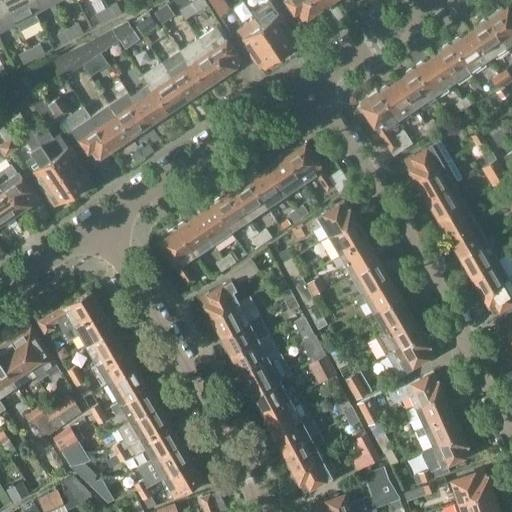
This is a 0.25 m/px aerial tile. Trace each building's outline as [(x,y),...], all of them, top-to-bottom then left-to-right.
[(0,0),(0,29),(15,21),(3,0),(0,0)] [(34,11),(28,0),(3,0),(15,21),(20,30),(39,20),(34,11)] [(28,0),(34,11),(53,1),(52,0),(28,0)] [(172,0),(180,11),(198,0),(172,0)] [(208,0),(221,18),(230,12),(222,0),(208,0)] [(319,8),(312,0),(285,0),(300,21),(319,8)] [(312,0),(319,8),(326,3),(327,5),(334,0),(312,0)] [(121,12),(116,3),(106,8),(110,17),(121,12)] [(154,13),(161,24),(174,14),(167,4),(154,13)] [(511,14),(507,7),(502,10),(501,8),(487,17),(489,19),(488,20),(505,46),(511,41),(511,14)] [(100,23),(110,17),(106,8),(95,14),(100,23)] [(142,36),(158,25),(148,11),(132,22),(142,36)] [(264,11),(253,18),(277,55),(298,42),(279,13),(270,19),(264,11)] [(277,55),(253,18),(243,24),(235,29),(241,38),(241,39),(260,67),(277,55)] [(478,27),(471,31),(476,40),(473,42),(478,50),(480,49),(487,59),(505,46),(488,20),(487,20),(483,20),(478,23),(478,27)] [(119,40),(122,44),(136,35),(127,22),(112,30),(119,40)] [(83,32),(78,23),(67,29),(72,38),(83,32)] [(222,73),(240,61),(220,32),(219,32),(215,25),(204,32),(197,37),(222,73)] [(62,43),(72,38),(67,29),(57,34),(62,43)] [(119,40),(112,30),(92,40),(101,52),(119,40)] [(476,40),(471,31),(462,37),(457,37),(452,41),(451,44),(450,44),(469,71),(487,59),(480,49),(478,50),(473,42),(476,40)] [(180,50),(186,58),(205,87),(214,81),(213,79),(222,73),(197,37),(180,50)] [(101,52),(92,40),(73,50),(82,64),(101,52)] [(45,52),(40,43),(29,49),(34,58),(45,52)] [(450,83),(469,71),(450,44),(449,45),(446,44),(442,47),(441,51),(431,58),(436,66),(439,63),(445,72),(443,73),(450,83)] [(23,63),(34,58),(29,49),(19,55),(23,63)] [(73,50),(53,60),(64,77),(82,64),(73,50)] [(185,98),(194,92),(195,94),(205,87),(186,58),(174,66),(170,59),(162,64),(185,98)] [(416,68),(415,69),(433,95),(450,83),(443,73),(445,72),(439,63),(436,66),(431,58),(424,63),(421,61),(416,65),(416,68)] [(142,74),(149,83),(168,112),(177,106),(176,104),(185,98),(162,64),(161,62),(142,74)] [(405,75),(395,82),(401,91),(405,88),(411,96),(408,98),(414,107),(433,95),(415,69),(413,70),(411,68),(406,72),(405,75)] [(505,70),(498,75),(502,82),(509,77),(505,70)] [(498,75),(491,80),(495,87),(502,82),(498,75)] [(395,120),(414,107),(408,98),(411,96),(405,88),(401,91),(395,82),(388,87),(385,86),(380,89),(380,92),(378,93),(395,120)] [(149,83),(130,96),(149,122),(157,117),(158,119),(168,112),(149,83)] [(509,94),(504,86),(495,92),(500,99),(509,94)] [(37,91),(28,97),(43,119),(47,116),(52,124),(59,119),(48,104),(46,105),(37,91)] [(108,103),(131,137),(140,130),(139,129),(149,122),(130,96),(127,91),(108,103)] [(369,100),(360,105),(379,133),(394,154),(412,142),(404,131),(395,137),(387,125),(395,120),(378,93),(377,94),(376,92),(368,98),(369,100)] [(461,99),(466,106),(473,101),(469,94),(461,99)] [(48,104),(59,119),(69,112),(58,97),(48,104)] [(459,110),(466,106),(461,99),(454,103),(459,110)] [(90,115),(92,117),(112,147),(120,142),(121,143),(131,137),(108,103),(90,115)] [(66,118),(70,124),(74,130),(94,159),(112,147),(92,117),(90,115),(84,106),(66,118)] [(425,123),(430,130),(437,125),(432,118),(425,123)] [(38,121),(29,127),(73,192),(91,180),(69,146),(68,146),(59,134),(53,138),(46,127),(43,129),(38,121)] [(422,134),(430,130),(425,123),(418,127),(422,134)] [(499,125),(489,131),(497,145),(508,138),(499,125)] [(0,128),(0,137),(3,142),(10,152),(18,147),(11,137),(10,138),(3,126),(0,128)] [(73,192),(29,127),(21,133),(32,150),(31,151),(38,162),(40,161),(42,164),(32,171),(55,205),(73,192)] [(473,135),(477,142),(484,138),(480,131),(473,135)] [(415,180),(451,159),(439,140),(410,157),(411,159),(405,162),(409,170),(408,173),(411,179),(414,179),(415,180)] [(10,152),(3,142),(0,144),(0,149),(4,156),(10,152)] [(286,156),(303,182),(314,174),(326,192),(333,187),(304,142),(295,149),(292,148),(287,151),(287,155),(286,156)] [(511,149),(503,155),(508,164),(511,161),(511,149)] [(495,157),(491,150),(483,156),(487,162),(495,157)] [(277,162),(268,167),(274,175),(270,177),(276,186),(278,184),(285,194),(303,182),(286,156),(284,157),(281,156),(277,158),(277,162)] [(421,190),(425,197),(435,192),(437,195),(445,191),(444,189),(453,183),(461,178),(451,159),(415,180),(415,181),(415,184),(417,189),(421,190)] [(0,186),(17,211),(35,199),(15,169),(14,170),(11,164),(0,171),(0,186)] [(251,180),(249,181),(266,206),(285,194),(278,184),(276,186),(270,177),(274,175),(268,167),(259,174),(256,173),(251,176),(251,180)] [(506,176),(502,168),(488,176),(493,184),(506,176)] [(248,219),(266,206),(249,181),(248,181),(244,181),(241,183),(240,187),(229,194),(234,201),(238,199),(243,207),(242,208),(248,219)] [(437,217),(437,218),(464,202),(453,183),(444,189),(445,191),(437,195),(435,192),(425,197),(431,208),(430,212),(433,216),(437,217)] [(0,186),(0,224),(9,219),(8,217),(17,211),(0,186)] [(214,204),(213,205),(230,231),(248,219),(242,208),(243,207),(238,199),(234,201),(229,194),(222,199),(219,197),(215,200),(214,204)] [(443,228),(449,238),(459,233),(457,229),(465,224),(466,226),(475,221),(464,202),(437,218),(436,222),(440,227),(443,228)] [(302,203),(295,208),(301,217),(308,212),(302,203)] [(328,237),(355,221),(355,219),(356,216),(353,211),(349,211),(344,203),(339,206),(338,206),(317,218),(328,237)] [(205,232),(212,243),(230,231),(213,205),(212,206),(209,205),(204,208),(204,211),(193,218),(198,225),(201,223),(207,231),(205,232)] [(295,208),(287,213),(293,221),(301,217),(295,208)] [(178,228),(176,229),(194,255),(212,243),(205,232),(207,231),(201,223),(198,225),(193,218),(186,223),(183,222),(178,225),(178,228)] [(328,237),(338,255),(350,248),(350,250),(359,245),(357,241),(364,237),(361,231),(362,227),(359,222),(356,222),(355,221),(328,237)] [(459,255),(459,256),(486,240),(475,221),(466,226),(465,224),(457,229),(459,233),(449,238),(453,246),(452,250),(455,254),(459,255)] [(294,227),(296,229),(300,236),(308,231),(304,222),(294,227)] [(265,228),(258,232),(264,241),(271,236),(265,228)] [(182,263),(194,255),(176,229),(175,231),(172,229),(167,233),(166,236),(158,241),(187,284),(193,280),(182,263)] [(257,246),(264,241),(258,232),(251,238),(257,246)] [(343,263),(350,275),(378,259),(377,258),(378,254),(375,250),(371,249),(364,237),(357,241),(359,245),(350,250),(350,248),(338,255),(332,258),(337,267),(343,263)] [(465,266),(471,276),(481,270),(479,267),(487,262),(488,264),(497,259),(486,240),(459,256),(460,257),(459,260),(461,265),(465,266)] [(277,252),(283,263),(291,258),(286,248),(277,252)] [(221,258),(227,266),(237,259),(232,251),(221,258)] [(238,283),(258,271),(250,257),(229,270),(238,283)] [(219,270),(227,266),(221,258),(214,262),(219,270)] [(283,263),(292,281),(301,276),(291,258),(283,263)] [(378,259),(350,275),(360,293),(371,286),(373,288),(381,283),(379,279),(386,275),(383,270),(384,265),(381,260),(378,260),(378,259)] [(481,293),(481,294),(508,279),(497,259),(488,264),(487,262),(479,267),(481,270),(471,276),(475,284),(474,288),(477,292),(481,293)] [(394,287),(386,275),(379,279),(381,283),(373,288),(371,286),(360,293),(353,297),(358,306),(365,302),(372,312),(400,296),(399,295),(401,294),(396,286),(394,287)] [(287,284),(282,276),(274,280),(278,288),(287,284)] [(301,276),(292,281),(303,301),(311,296),(311,295),(324,288),(318,276),(305,283),(301,276)] [(498,311),(511,302),(511,276),(508,279),(481,294),(482,295),(481,299),(484,303),(487,304),(486,304),(491,313),(498,309),(498,311)] [(238,300),(233,291),(236,289),(231,280),(206,292),(206,294),(200,297),(204,306),(204,308),(206,313),(209,314),(210,315),(238,300)] [(293,296),(288,288),(280,293),(285,301),(293,296)] [(58,325),(63,334),(83,321),(82,320),(91,315),(93,318),(103,313),(96,301),(97,297),(94,293),(91,292),(90,290),(62,307),(38,321),(45,332),(58,325)] [(215,325),(219,334),(225,330),(227,334),(236,329),(234,327),(259,315),(259,314),(249,294),(238,300),(210,315),(210,316),(209,320),(212,324),(215,325)] [(293,296),(285,301),(289,310),(298,305),(293,296)] [(303,301),(313,320),(321,315),(311,296),(303,301)] [(404,321),(411,317),(405,306),(406,303),(403,298),(400,298),(400,296),(372,312),(379,324),(383,331),(394,324),(393,323),(402,318),(404,321)] [(78,334),(84,345),(112,328),(113,324),(110,320),(106,318),(103,313),(93,318),(91,315),(82,320),(83,321),(63,334),(67,341),(78,334)] [(269,334),(259,315),(234,327),(236,329),(227,334),(225,330),(219,334),(225,344),(224,348),(226,352),(230,353),(231,354),(269,334)] [(321,315),(313,320),(317,328),(326,324),(321,315)] [(304,316),(293,321),(303,340),(305,339),(314,335),(304,316)] [(385,355),(386,355),(421,334),(421,333),(422,330),(419,326),(416,325),(411,317),(404,321),(402,318),(393,323),(394,324),(383,331),(373,336),(385,355)] [(30,327),(11,340),(28,368),(38,362),(41,364),(49,376),(59,369),(39,340),(30,327)] [(84,345),(96,365),(105,359),(106,361),(115,356),(113,353),(123,347),(118,338),(119,335),(116,331),(112,329),(112,328),(84,345)] [(236,363),(242,375),(247,372),(245,369),(254,364),(255,365),(279,353),(269,334),(231,354),(231,355),(230,358),(233,363),(236,363)] [(405,370),(406,369),(427,357),(426,356),(433,352),(427,343),(428,340),(426,336),(422,335),(421,334),(386,355),(393,367),(405,370)] [(318,342),(314,335),(305,339),(309,347),(318,342)] [(34,377),(28,368),(11,340),(0,347),(0,361),(1,361),(7,370),(5,371),(11,378),(18,388),(34,377)] [(128,356),(123,347),(113,353),(115,356),(106,361),(105,359),(96,365),(107,383),(134,366),(135,362),(132,357),(128,356)] [(329,352),(333,359),(342,354),(338,347),(329,352)] [(250,391),(251,392),(279,378),(273,367),(281,363),(283,362),(279,353),(255,365),(254,364),(245,369),(247,372),(242,375),(246,383),(244,386),(247,391),(250,391)] [(334,373),(324,354),(309,361),(319,381),(325,378),(334,373)] [(342,354),(333,359),(341,373),(350,369),(342,354)] [(0,402),(4,409),(5,408),(0,399),(0,394),(8,389),(10,393),(18,388),(11,378),(5,371),(7,370),(1,361),(0,361),(0,402)] [(67,370),(72,379),(82,373),(76,364),(67,370)] [(107,383),(117,402),(127,396),(128,398),(136,393),(134,389),(144,383),(140,376),(141,373),(138,368),(134,367),(134,366),(107,383)] [(355,399),(371,390),(360,370),(344,379),(355,399)] [(72,379),(76,385),(85,380),(82,373),(72,379)] [(334,373),(325,378),(330,386),(338,381),(334,373)] [(409,394),(413,406),(443,393),(441,390),(443,388),(440,383),(438,382),(434,373),(428,376),(427,375),(405,386),(402,381),(389,387),(395,401),(409,394)] [(256,403),(262,414),(268,411),(266,407),(275,402),(276,404),(296,394),(291,385),(285,389),(279,378),(251,392),(252,393),(251,397),(253,402),(256,403)] [(123,410),(129,420),(156,404),(156,403),(157,400),(154,395),(150,394),(144,383),(134,389),(136,393),(128,398),(127,396),(117,402),(110,406),(115,414),(123,410)] [(413,430),(422,426),(432,421),(431,419),(440,415),(442,419),(452,414),(447,401),(448,399),(446,394),(443,394),(443,393),(413,406),(418,417),(409,421),(413,430)] [(268,411),(262,414),(267,422),(265,425),(268,430),(271,431),(272,432),(299,417),(293,405),(300,401),(296,394),(276,404),(275,402),(266,407),(268,411)] [(357,403),(368,424),(381,418),(370,396),(357,403)] [(56,408),(58,411),(65,422),(81,411),(73,398),(56,408)] [(89,408),(94,417),(104,411),(99,402),(89,408)] [(157,405),(156,404),(129,420),(116,427),(122,439),(119,441),(124,450),(131,446),(150,434),(149,433),(158,428),(160,431),(169,426),(162,414),(163,410),(160,406),(157,405)] [(346,417),(355,412),(351,404),(342,409),(346,417)] [(32,411),(46,434),(52,430),(38,405),(31,409),(32,411)] [(39,439),(47,434),(46,434),(32,411),(24,416),(39,439)] [(94,417),(98,423),(108,418),(104,411),(94,417)] [(355,412),(346,417),(349,424),(359,420),(355,412)] [(422,426),(431,446),(461,432),(460,431),(461,428),(459,423),(457,423),(452,414),(442,419),(440,415),(431,419),(432,421),(422,426)] [(277,441),(283,453),(288,450),(286,446),(296,441),(297,443),(310,436),(299,417),(272,432),(272,433),(272,436),(274,441),(277,441)] [(136,453),(145,448),(151,458),(179,442),(178,441),(179,437),(177,433),(172,431),(169,426),(160,431),(158,428),(149,433),(150,434),(131,446),(136,453)] [(58,449),(77,437),(71,427),(52,438),(58,449)] [(291,469),(292,470),(320,455),(314,445),(324,440),(319,431),(310,436),(297,443),(296,441),(286,446),(288,450),(283,453),(287,460),(286,464),(289,468),(291,469)] [(379,456),(365,431),(354,437),(362,454),(351,459),(356,468),(379,456)] [(379,444),(388,440),(384,432),(375,436),(379,444)] [(431,446),(422,449),(431,469),(418,473),(421,481),(449,471),(446,464),(463,456),(462,455),(470,452),(465,442),(466,440),(464,435),(462,435),(461,432),(431,446)] [(388,440),(379,444),(383,452),(392,447),(388,440)] [(118,442),(111,446),(117,455),(123,451),(118,442)] [(154,484),(163,478),(172,473),(173,475),(181,470),(179,467),(189,461),(184,452),(185,449),(182,444),(179,443),(179,442),(151,458),(142,463),(154,484)] [(384,454),(390,465),(397,461),(391,450),(384,454)] [(117,455),(120,461),(127,457),(123,451),(117,455)] [(327,468),(320,455),(292,470),(294,473),(291,474),(296,484),(299,482),(303,489),(309,486),(309,487),(331,475),(327,467),(327,468)] [(172,473),(163,478),(174,497),(201,480),(200,479),(201,475),(199,471),(195,470),(189,461),(179,467),(181,470),(173,475),(172,473)] [(96,474),(83,462),(69,467),(90,486),(96,474)] [(359,511),(374,507),(398,497),(387,478),(383,465),(362,472),(370,494),(350,501),(348,494),(344,495),(343,494),(339,495),(338,492),(327,495),(328,498),(310,505),(312,511),(310,511),(359,511)] [(490,478),(487,477),(484,468),(446,481),(449,491),(454,490),(458,501),(491,490),(490,488),(493,485),(490,478)] [(64,483),(68,487),(76,500),(87,489),(75,477),(64,483)] [(139,492),(147,487),(142,479),(133,484),(139,492)] [(20,480),(5,488),(12,501),(27,493),(20,480)] [(434,489),(432,481),(403,492),(405,500),(434,489)] [(68,487),(58,491),(66,509),(78,503),(76,500),(68,487)] [(150,495),(151,494),(147,487),(139,492),(147,507),(154,503),(150,495)] [(56,488),(37,496),(43,511),(67,511),(66,509),(58,491),(56,488)] [(491,490),(458,501),(454,503),(457,511),(493,511),(498,510),(497,508),(500,506),(497,498),(493,497),(491,490)] [(206,511),(215,511),(209,494),(201,497),(206,511)] [(398,499),(389,502),(392,510),(401,506),(398,499)] [(41,511),(36,503),(25,509),(26,511),(41,511)] [(166,506),(168,511),(175,511),(177,511),(174,503),(166,506)]
